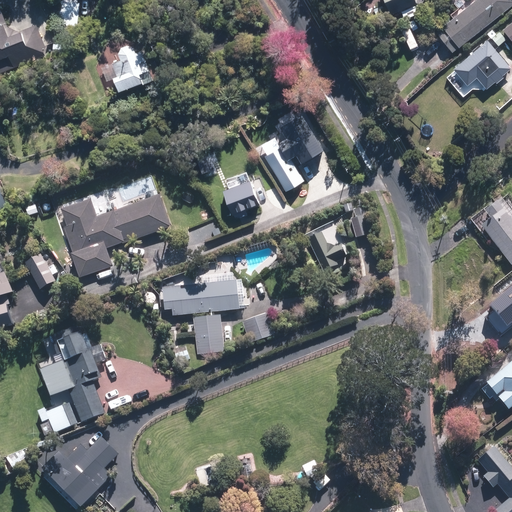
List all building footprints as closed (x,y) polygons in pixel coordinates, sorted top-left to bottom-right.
[(81,0),(62,0),(60,34),(81,35),(83,0),(81,0)] [(382,0),(387,9),(406,0),(382,0)] [(450,51),(511,2),(511,0),(470,0),(433,29),(450,51)] [(0,73),(50,54),(47,48),(49,47),(40,24),(23,31),(12,26),(4,8),(0,10),(0,73)] [(511,18),(501,28),(511,42),(511,18)] [(505,38),(498,30),(490,36),(497,45),(505,38)] [(509,67),(485,38),(451,67),(465,84),(474,76),(484,87),(493,80),(495,82),(502,76),(500,74),(509,67)] [(66,43),(57,43),(57,52),(66,52),(66,43)] [(120,77),(125,91),(152,81),(149,72),(156,69),(152,60),(154,59),(150,49),(143,51),(141,46),(135,43),(128,46),(125,53),(127,59),(116,62),(117,65),(111,67),(115,79),(120,77)] [(302,115),(279,129),(300,163),(323,149),(302,115)] [(256,180),(231,190),(239,213),(265,203),(256,180)] [(0,209),(10,205),(1,183),(0,182),(0,209)] [(166,196),(101,217),(95,200),(66,210),(71,227),(67,228),(84,278),(118,266),(112,249),(176,227),(166,196)] [(509,266),(511,263),(511,221),(511,222),(494,200),(481,210),(487,218),(478,225),(509,266)] [(349,214),(356,239),(379,232),(371,207),(349,214)] [(311,239),(327,272),(341,265),(340,262),(350,257),(344,244),(338,246),(331,244),(326,233),(311,239)] [(17,293),(0,252),(0,330),(19,325),(10,296),(17,293)] [(46,255),(30,263),(44,290),(60,282),(46,255)] [(242,281),(166,288),(168,311),(176,310),(176,316),(244,310),(242,281)] [(511,289),(508,293),(509,295),(504,299),(497,299),(491,306),(496,311),(500,307),(511,318),(511,289)] [(270,314),(250,321),(256,339),(276,332),(270,314)] [(225,316),(197,318),(200,354),(227,352),(225,316)] [(109,413),(96,382),(105,378),(103,372),(104,372),(97,351),(95,352),(85,325),(54,337),(61,354),(57,356),(60,365),(65,363),(75,389),(73,391),(77,402),(50,413),(48,409),(42,411),(46,423),(53,420),(58,433),(109,413)] [(190,351),(178,354),(181,363),(193,360),(190,351)] [(511,358),(483,382),(506,410),(511,404),(511,358)] [(57,433),(52,422),(44,426),(48,437),(57,433)] [(65,451),(47,469),(86,508),(104,491),(102,489),(116,476),(108,468),(122,455),(105,437),(91,451),(85,444),(71,458),(65,451)] [(511,511),(511,469),(493,446),(476,460),(487,472),(482,476),(491,487),(496,483),(508,498),(493,510),(495,511),(511,511)] [(30,453),(14,465),(20,473),(36,461),(30,453)]
